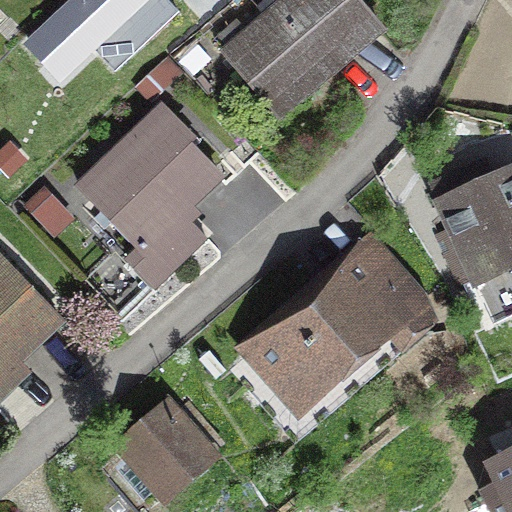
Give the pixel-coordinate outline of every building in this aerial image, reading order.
[(292,0),(222,60),(274,120),(378,31),(351,0),(292,0)] [(150,295),(204,242),(177,213),(215,177),(180,140),(184,137),(161,113),(78,194),(143,261),(129,273),(150,295)] [(511,316),(511,174),(487,186),(480,170),(430,194),(490,327),(511,316)] [(413,306),(366,252),(307,303),(291,303),(290,318),(250,352),(296,407),(336,372),(343,377),(363,359),(360,352),(413,306)] [(0,397),(22,376),(13,365),(57,323),(0,263),(0,397)] [(193,459),(165,425),(112,470),(140,503),(193,459)] [(511,511),(511,459),(483,473),(478,492),(487,511),(511,511)]
